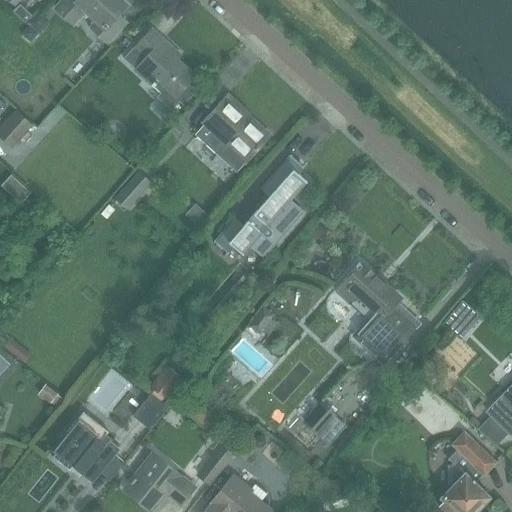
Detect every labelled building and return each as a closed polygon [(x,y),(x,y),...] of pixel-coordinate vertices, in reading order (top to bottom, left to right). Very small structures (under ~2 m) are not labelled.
[(62,0),(56,8),(65,16),(72,9),(79,16),(85,10),(97,20),(90,27),(108,44),(127,23),(118,15),(126,6),(119,0),(62,0)] [(21,5),(14,12),(25,23),(33,16),(21,5)] [(196,92),(189,85),(195,78),(169,54),(174,50),(151,29),(124,59),(161,93),(160,98),(172,108),(175,106),(179,102),(184,106),(196,92)] [(205,124),(195,135),(220,157),(221,156),(236,171),(246,160),(247,162),(270,137),(247,117),(246,119),(224,99),(210,114),(203,122),(205,124)] [(16,110),(0,127),(0,136),(12,147),(32,125),(16,110)] [(235,218),(215,241),(229,253),(234,247),(243,255),(251,247),(264,258),(304,212),(291,201),(307,182),(298,174),(304,168),(290,155),(261,189),(270,197),(244,226),(235,218)] [(139,172),(115,199),(127,210),(151,183),(139,172)] [(358,269),(337,292),(338,293),(350,304),(358,296),(376,313),(368,322),(359,332),(370,342),(387,358),(416,325),(403,314),(406,310),(399,303),(397,302),(400,299),(362,265),(360,263),(356,267),(358,269)] [(481,298),(462,317),(478,332),(497,313),(481,298)] [(165,398),(182,378),(167,366),(151,387),(165,398)] [(511,384),(505,392),(505,393),(487,412),(511,436),(511,384)] [(151,395),(133,417),(151,430),(168,409),(151,395)] [(322,403),(305,423),(318,435),(335,415),(322,403)] [(68,438),(52,457),(70,471),(75,465),(77,466),(76,466),(83,471),(85,472),(82,476),(90,482),(119,446),(106,435),(109,432),(83,412),(64,436),(66,437),(66,436),(68,438)] [(453,444),(458,449),(449,459),(453,463),(448,468),(460,479),(441,498),(444,501),(439,506),(445,511),(452,511),(454,511),(455,511),(479,511),(477,510),(490,498),(475,483),(484,474),(485,475),(497,463),(465,431),(453,444)] [(223,444),(198,475),(210,484),(235,453),(223,444)] [(153,453),(124,489),(151,511),(165,493),(180,505),(195,487),(153,453)] [(268,511),(270,510),(261,503),(267,495),(254,485),(250,490),(234,477),(213,502),(215,503),(207,511),(268,511)]
